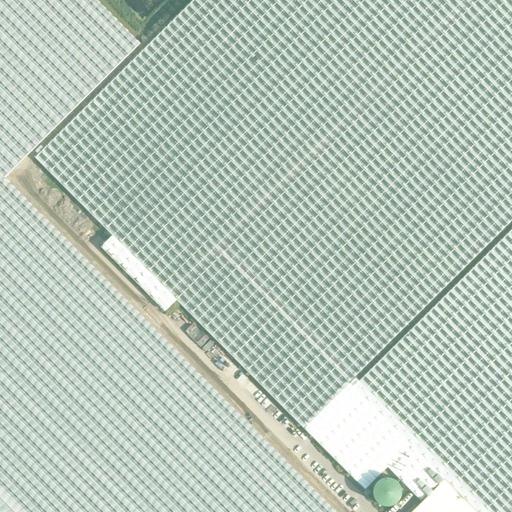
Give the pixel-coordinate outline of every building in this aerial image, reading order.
[(0,0),(0,186),(7,180),(5,178),(140,44),(137,41),(96,0),(0,0)] [(176,300),(305,430),(357,379),(355,377),(511,220),(511,0),(193,0),(34,158),(112,236),(101,247),(165,312),(176,300)] [(0,511),(336,511),(10,183),(7,180),(0,186),(0,511)] [(421,502),(444,479),(476,511),(511,511),(511,228),(359,381),(357,379),(305,430),(364,490),(387,467),(415,496),(420,501),(421,502)] [(476,511),(444,479),(421,502),(411,511),(476,511)]
